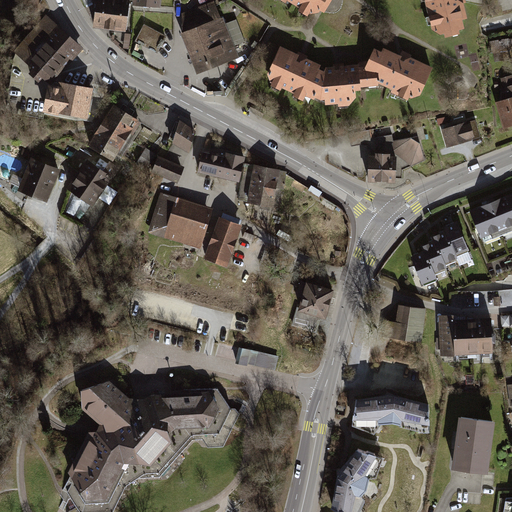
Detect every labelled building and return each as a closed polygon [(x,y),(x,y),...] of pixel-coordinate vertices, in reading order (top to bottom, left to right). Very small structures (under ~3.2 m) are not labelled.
[(134,7),(134,0),(98,0),(96,29),(131,32),(134,7)] [(134,0),(134,7),(163,10),(163,0),(134,0)] [(280,0),(290,5),(292,3),(303,10),(302,13),(311,17),(321,13),(328,0),(280,0)] [(428,0),(433,29),(443,36),(448,35),(449,39),(464,35),(464,31),(469,29),(466,20),(470,18),(465,0),(428,0)] [(214,5),(185,16),(185,35),(183,35),(199,75),(241,58),(226,21),(214,5)] [(83,47),(50,17),(16,51),(53,81),(83,47)] [(137,41),(160,50),(167,34),(143,24),(137,41)] [(511,48),(511,41),(511,38),(490,42),(492,52),(511,48)] [(315,99),(317,97),(326,67),(283,48),(272,75),(276,84),(275,86),(285,91),(286,89),(299,94),(298,98),(308,102),(310,96),(315,99)] [(374,52),(369,65),(368,69),(383,74),(384,85),(395,90),(395,94),(412,99),(424,95),(435,67),(404,52),(403,55),(387,49),(386,52),(378,49),(377,53),(374,52)] [(369,65),(326,67),(317,97),(325,100),(329,99),(329,105),(342,104),(342,107),(353,106),(360,98),(361,91),(366,87),(384,85),(383,74),(368,69),(369,65)] [(502,100),(497,101),(505,127),(511,125),(511,75),(501,79),(504,89),(499,91),(502,100)] [(59,85),(49,84),(44,111),(89,118),(92,101),(95,88),(59,85)] [(115,104),(89,144),(113,160),(139,120),(115,104)] [(449,116),(436,120),(442,138),(446,137),(450,149),(480,139),(474,121),(453,127),(449,116)] [(197,128),(179,119),(171,142),(190,152),(197,128)] [(369,145),(369,180),(403,179),(403,170),(426,161),(421,143),(415,138),(394,142),(394,136),(376,139),(375,130),(351,133),(353,146),(369,145)] [(145,148),(136,163),(147,170),(157,155),(145,148)] [(215,153),(203,150),(198,172),(240,181),(246,156),(227,152),(227,154),(226,155),(215,153)] [(187,166),(164,155),(156,172),(179,183),(187,166)] [(94,156),(70,189),(94,207),(118,173),(94,156)] [(54,167),(32,158),(20,192),(46,202),(60,169),(54,167)] [(282,169),(254,164),(247,202),(274,207),(282,169)] [(511,193),(469,211),(481,241),(511,229),(511,193)] [(213,210),(164,194),(151,231),(200,249),(213,210)] [(242,224),(221,217),(207,256),(228,263),(242,224)] [(445,231),(456,258),(470,253),(457,221),(443,227),(445,231)] [(435,240),(446,266),(457,261),(456,258),(445,231),(433,236),(435,240)] [(424,250),(434,274),(447,269),(446,266),(435,240),(422,245),(424,250)] [(434,274),(424,250),(411,256),(423,284),(436,279),(434,274)] [(336,289),(307,281),(299,310),(327,318),(336,289)] [(426,308),(399,304),(396,321),(383,319),(380,336),(421,342),(426,308)] [(502,326),(511,325),(511,313),(502,314),(502,326)] [(455,354),(454,318),(454,314),(439,315),(440,356),(455,356),(455,354)] [(479,318),(480,353),(493,353),(492,317),(479,318)] [(468,354),(467,318),(454,318),(455,354),(468,354)] [(480,353),(479,318),(467,318),(468,354),(480,353)] [(227,343),(219,342),(215,356),(275,371),(279,356),(249,349),(227,343)] [(109,380),(81,390),(82,409),(100,424),(97,431),(89,431),(68,473),(85,500),(107,499),(124,463),(138,463),(152,465),(173,441),(170,434),(175,429),(210,427),(220,407),(210,391),(156,394),(151,394),(145,398),(129,397),(109,380)] [(393,394),(356,401),(354,425),(379,435),(386,423),(405,423),(413,429),(431,432),(435,427),(432,405),(393,394)] [(495,421),(459,416),(451,467),(488,472),(495,421)] [(221,436),(211,437),(211,447),(221,446),(221,436)] [(388,460),(359,449),(340,474),(334,510),(339,511),(362,511),(367,496),(374,490),(376,480),(383,476),(388,460)]
